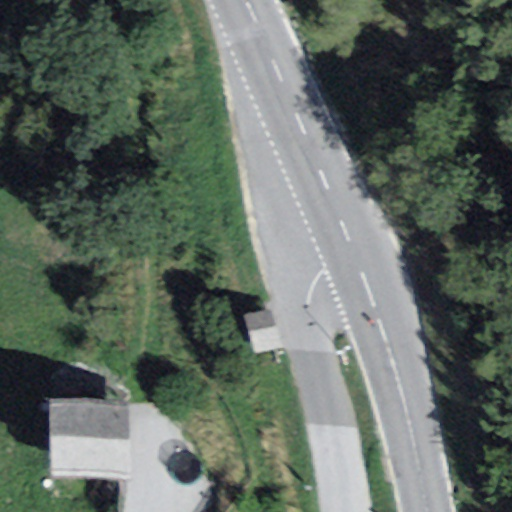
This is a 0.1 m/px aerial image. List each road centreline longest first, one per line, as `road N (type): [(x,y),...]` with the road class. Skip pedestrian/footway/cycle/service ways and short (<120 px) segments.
road 1 (tertiary): [(346,511),(305,333),(316,269),(347,238)]
road 2 (secondary): [(347,238),(388,346),(427,511)]
road 3 (secondary): [(245,0),(347,238)]
